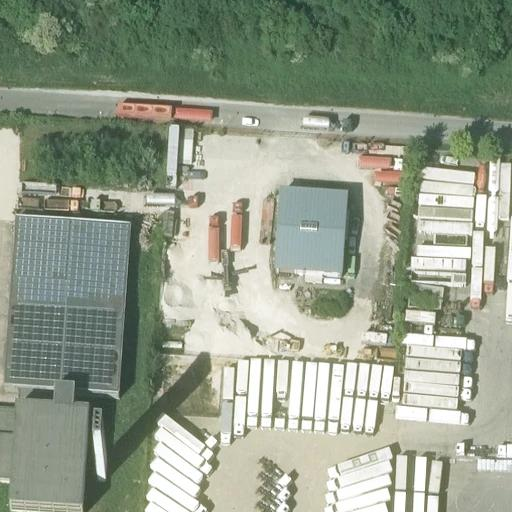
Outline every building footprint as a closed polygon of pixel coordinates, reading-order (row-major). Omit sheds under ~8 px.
[(198,166),(198,130),(176,130),(175,177),(186,177),(186,166),(198,166)] [(481,218),(504,218),(505,194),(511,193),(511,164),(483,164),(481,218)] [(321,198),(280,195),(274,275),(305,277),(315,278),(321,198)] [(346,200),(321,198),(315,278),(321,278),(341,280),(346,200)] [(130,230),(16,223),(4,393),(75,398),(118,401),(130,230)] [(315,278),(305,277),(304,284),(321,285),(321,278),(315,278)] [(75,398),(18,394),(17,413),(0,412),(0,483),(12,485),(9,511),(81,511),(86,462),(90,462),(92,443),(87,442),(88,418),(74,417),(75,398)] [(106,462),(98,462),(97,483),(105,483),(106,462)]
